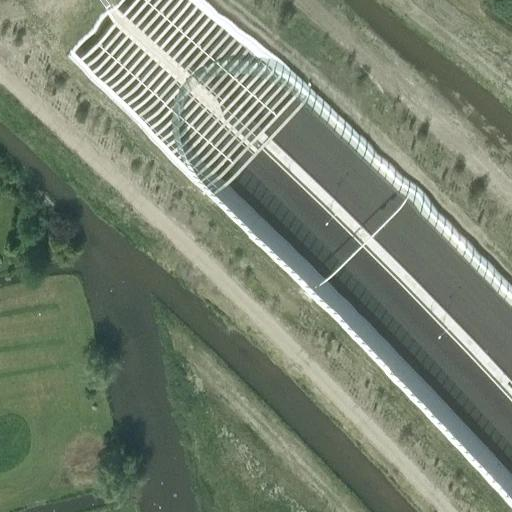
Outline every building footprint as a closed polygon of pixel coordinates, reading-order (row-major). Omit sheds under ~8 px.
[(159,148),(258,40),(256,38),(157,147),(159,148)] [(168,150),(264,45),(262,43),(166,148),(168,150)] [(173,156),(271,51),(269,49),(171,154),(173,156)] [(179,161),(277,56),(275,54),(177,159),(179,161)] [(185,167),(284,61),(282,60),(183,165),(185,167)] [(191,173),(290,67),(288,65),(189,171),(191,173)] [(196,178),(297,72),(295,70),(194,176),(196,178)] [(202,184),(303,77),(301,76),(200,182),(202,184)] [(210,191),(311,84),(309,82),(208,189),(210,191)]
